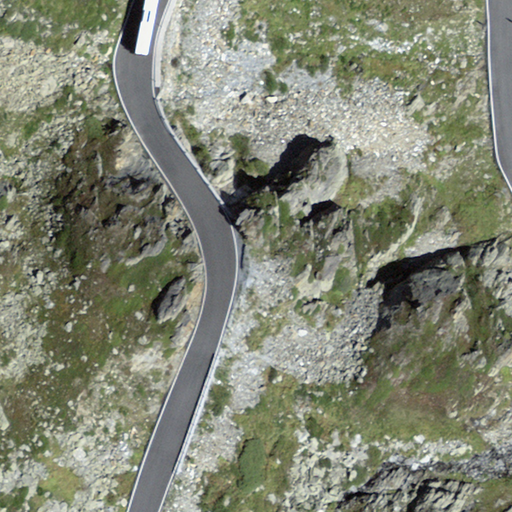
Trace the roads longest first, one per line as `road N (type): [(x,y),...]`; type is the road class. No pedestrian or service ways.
road 1 (tertiary): [(152,0),(134,54),(137,98),(203,208),(222,273),(143,511)]
road 2 (tertiary): [(511,138),(503,0)]
